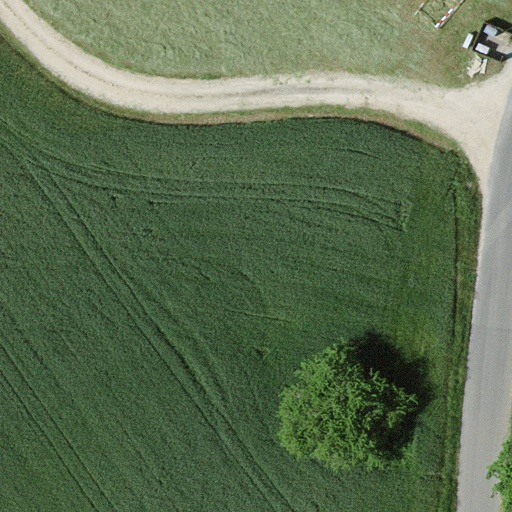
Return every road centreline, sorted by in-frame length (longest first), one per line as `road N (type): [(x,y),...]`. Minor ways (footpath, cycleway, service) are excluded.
road 1 (track): [(511,111),(351,81),(175,88),(87,69),(6,0)]
road 2 (unclassified): [(476,511),(499,221),(511,155)]
